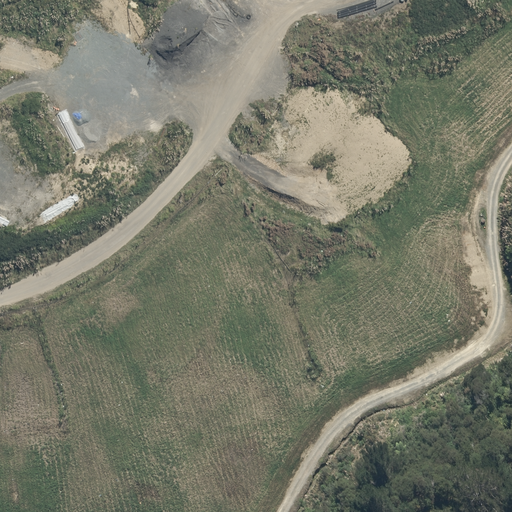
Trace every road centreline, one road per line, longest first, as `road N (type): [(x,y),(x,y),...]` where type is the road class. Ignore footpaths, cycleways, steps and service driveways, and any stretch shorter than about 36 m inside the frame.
road 1 (track): [(511,155),(498,174),(493,205),(500,314),(487,345),(355,411),(315,451),(281,511)]
road 2 (track): [(291,0),(212,154),(149,211),(49,281),(0,295)]
